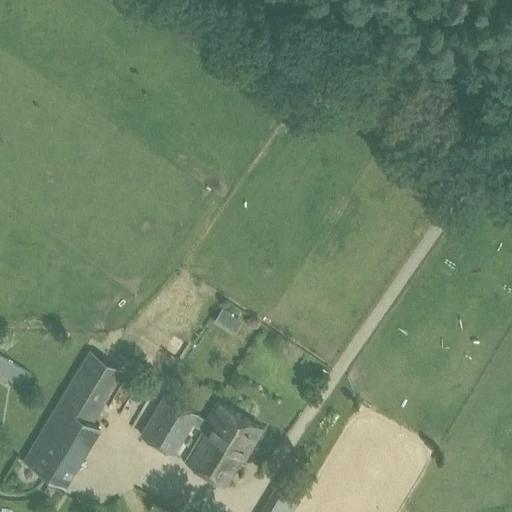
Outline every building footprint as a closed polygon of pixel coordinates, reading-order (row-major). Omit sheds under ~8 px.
[(100,426),(91,421),(122,370),(87,349),(23,458),(66,483),(100,426)] [(31,373),(0,354),(0,372),(23,386),(31,373)] [(263,426),(218,399),(206,419),(164,394),(141,434),(167,449),(186,418),(203,428),(185,460),(226,484),(243,456),(245,457),(263,426)] [(283,471),(276,482),(289,490),(296,478),(283,471)] [(276,482),(258,511),(289,511),(300,496),(289,490),(276,482)]
